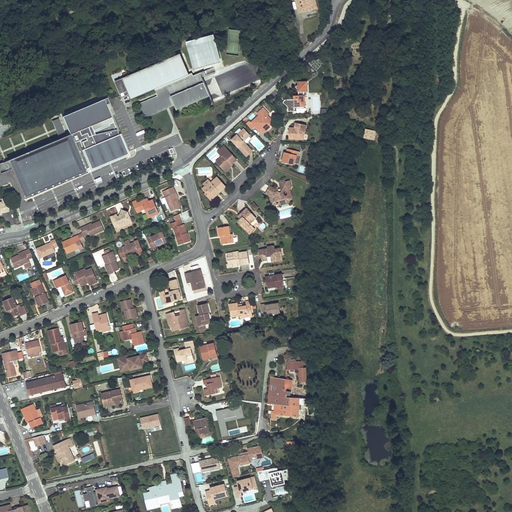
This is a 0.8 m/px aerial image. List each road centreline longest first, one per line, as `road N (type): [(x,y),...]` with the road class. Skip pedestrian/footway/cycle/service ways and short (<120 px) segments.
road 1 (track): [(455,0),(462,4),(455,86),(435,118),(431,299),(453,333),(511,329)]
road 2 (unclassified): [(181,162),(320,41),(340,0)]
road 3 (unclassified): [(0,238),(181,162)]
road 4 (residential): [(187,454),(36,488)]
road 5 (residential): [(0,338),(140,276)]
road 6 (residential): [(174,402),(140,276)]
